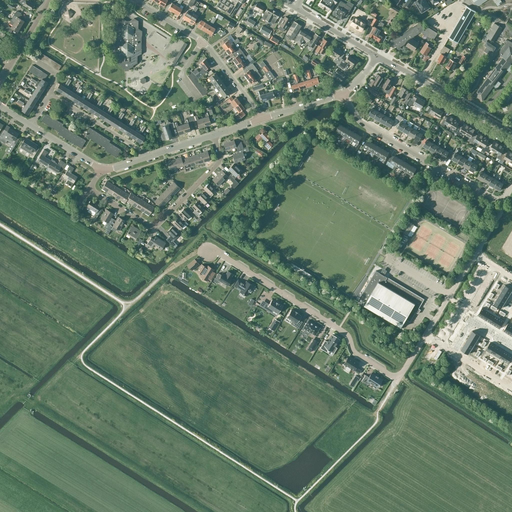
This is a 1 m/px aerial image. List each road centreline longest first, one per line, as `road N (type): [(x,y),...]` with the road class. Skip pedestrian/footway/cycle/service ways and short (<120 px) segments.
road 1 (residential): [(209,246),(344,331),(353,350),(398,379),(425,335)]
road 2 (residential): [(102,170),(89,191),(152,231),(220,160),(213,134)]
road 3 (residential): [(261,119),(208,47),(131,0)]
road 4 (residential): [(471,186),(359,121),(342,93)]
road 5 (unclassified): [(511,133),(377,56)]
road 6 (residential): [(147,156),(50,94),(30,125)]
